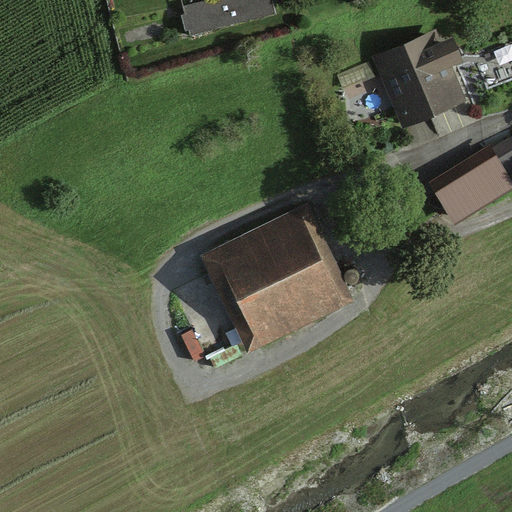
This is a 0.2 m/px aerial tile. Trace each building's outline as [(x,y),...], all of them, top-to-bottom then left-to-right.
[(229,0),(230,1),(180,13),(187,42),(270,22),(264,0),(229,0)] [(433,32),(368,60),(399,131),(463,103),(448,68),(460,63),(449,37),(437,42),(433,32)] [(504,168),(511,163),(511,131),(490,144),(504,168)] [(452,225),(511,188),(486,147),(426,184),(452,225)] [(355,300),(307,200),(196,252),(243,353),(355,300)]
